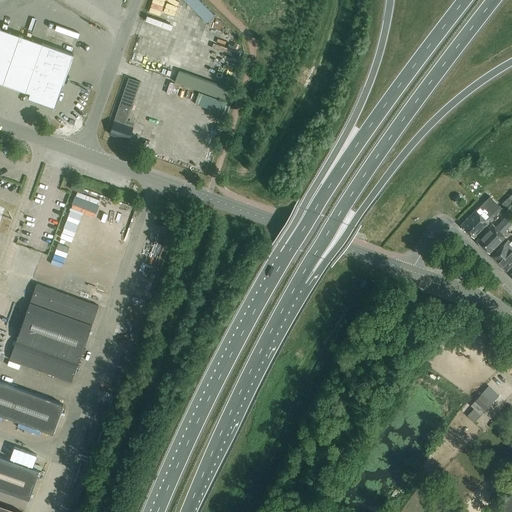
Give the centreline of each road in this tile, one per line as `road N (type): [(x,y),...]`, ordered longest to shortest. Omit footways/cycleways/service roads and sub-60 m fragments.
road 1 (tertiary): [(411,271),(81,153)]
road 2 (trunk): [(296,281),(497,0)]
road 3 (trunk): [(466,0),(284,256)]
road 4 (trunk): [(296,281),(422,132),(511,63)]
road 5 (trunk): [(284,256),(158,511)]
road 6 (trunk): [(391,0),(366,97),(284,256)]
road 7 (trunk): [(189,511),(234,400),(296,281)]
road 8 (unclassified): [(81,153),(136,0)]
road 9 (unclassified): [(411,271),(444,226),(511,289)]
